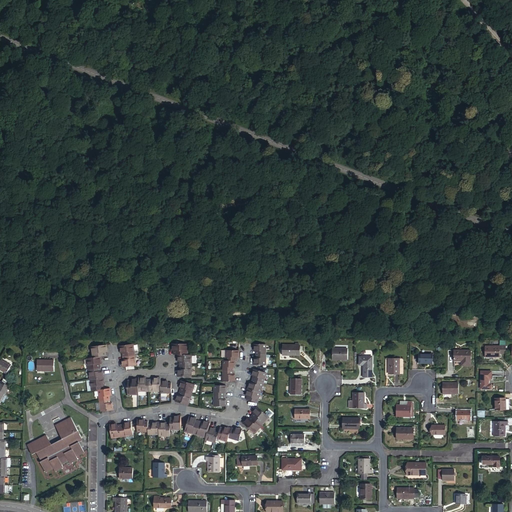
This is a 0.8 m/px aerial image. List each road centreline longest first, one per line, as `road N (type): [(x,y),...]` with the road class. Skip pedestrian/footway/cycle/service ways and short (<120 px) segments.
road 1 (tertiary): [(511,235),(0,39)]
road 2 (residential): [(375,450),(382,390),(420,382),(428,407)]
road 3 (residential): [(121,413),(118,380),(135,373),(173,376),(172,407)]
